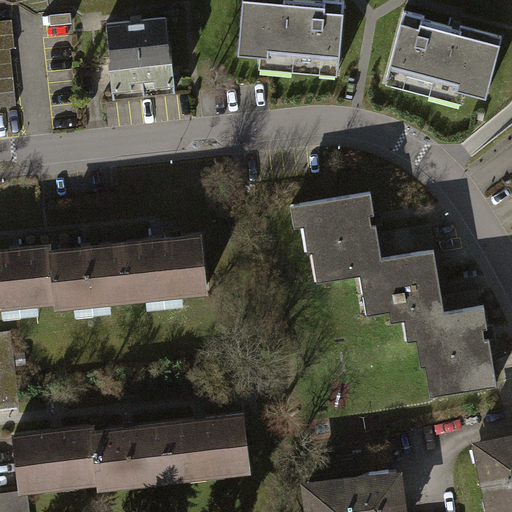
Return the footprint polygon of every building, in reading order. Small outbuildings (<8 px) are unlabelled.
[(289,2),(266,0),(239,0),(235,51),(260,53),(259,65),(334,72),(340,0),(335,0),(322,0),(322,5),(289,2)] [(163,8),(102,15),(111,96),(172,89),(163,8)] [(421,15),(401,9),(382,80),(460,101),(464,90),(483,96),(500,35),(458,24),(458,27),(420,17),(421,15)] [(12,18),(0,18),(0,105),(16,104),(10,46),(15,46),(12,18)] [(369,189),(289,202),(293,224),(301,223),(305,251),(310,250),(315,279),(358,273),(364,312),(388,309),(389,319),(403,317),(406,338),(415,337),(419,363),(424,362),(429,392),(495,382),(487,332),(482,303),(442,309),(437,281),(432,248),(379,256),(373,217),(369,189)] [(48,235),(0,239),(0,302),(50,298),(51,301),(204,285),(198,223),(49,238),(48,235)] [(0,329),(0,406),(20,405),(15,329),(0,329)] [(91,418),(11,426),(17,486),(93,478),(93,481),(245,465),(239,406),(91,421),(91,418)] [(511,511),(511,434),(471,443),(484,511),(511,511)] [(400,511),(395,465),(302,476),(306,511),(400,511)] [(0,492),(0,511),(34,511),(32,489),(0,492)]
